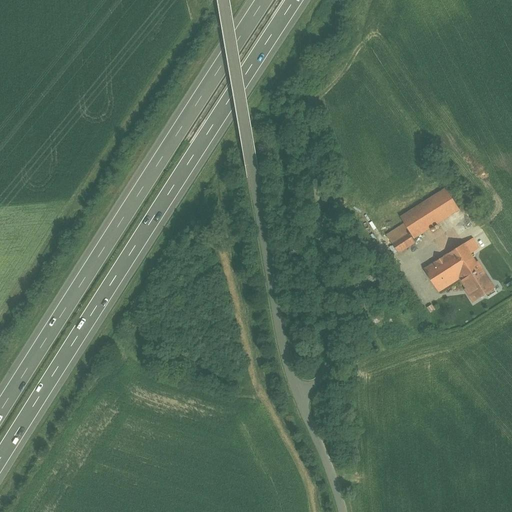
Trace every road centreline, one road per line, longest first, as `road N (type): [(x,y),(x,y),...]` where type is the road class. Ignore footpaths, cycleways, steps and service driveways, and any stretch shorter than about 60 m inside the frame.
road 1 (motorway): [(0,462),(299,0)]
road 2 (unclassified): [(342,511),(279,323),(224,0)]
road 3 (motorway): [(259,0),(0,401)]
